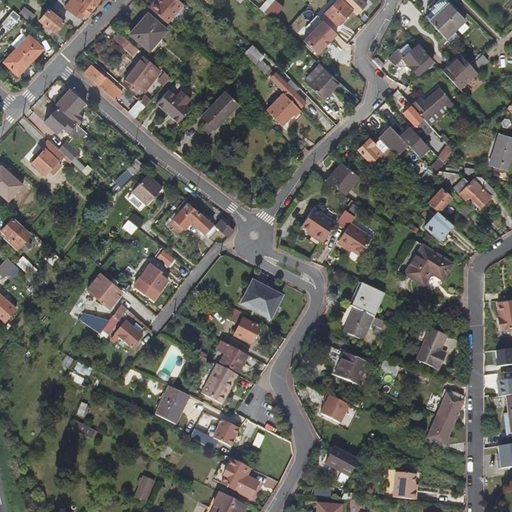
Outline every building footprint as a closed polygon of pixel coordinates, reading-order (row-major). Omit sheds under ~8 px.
[(83,21),(99,0),(74,0),(82,6),(75,16),(83,21)] [(166,24),(182,5),(176,0),(158,0),(150,10),(166,24)] [(248,2),(244,0),(232,0),(242,9),(248,2)] [(338,25),(351,11),(339,0),(326,14),(338,25)] [(447,38),(466,20),(449,2),(430,21),(447,38)] [(280,10),(273,4),(263,16),(270,22),(280,10)] [(33,16),(24,8),(19,14),(28,21),(33,16)] [(20,17),(12,11),(1,24),(9,30),(20,17)] [(63,23),(47,11),(38,21),(54,34),(63,23)] [(149,52),(166,32),(148,16),(131,36),(149,52)] [(136,50),(118,34),(113,41),(131,56),(136,50)] [(43,50),(29,37),(4,63),(18,77),(43,50)] [(416,76),(432,60),(417,44),(404,58),(398,51),(388,61),(395,68),(402,61),(416,76)] [(258,60),(262,56),(252,46),(244,54),(254,64),(258,60)] [(473,64),(464,54),(444,74),(462,91),(481,71),(480,70),(473,64)] [(480,70),(491,59),(485,54),(473,64),(480,70)] [(384,67),(377,59),(376,60),(374,62),(381,70),(384,67)] [(139,96),(160,73),(146,60),(130,77),(128,75),(122,81),(139,96)] [(264,66),(258,60),(254,64),(260,70),(264,66)] [(337,65),(332,60),(324,69),(329,74),(337,65)] [(109,86),(102,80),(104,79),(91,67),(89,69),(88,68),(83,74),(113,100),(118,95),(108,87),(109,86)] [(308,87),(323,70),(320,67),(304,84),(308,87)] [(322,100),(338,83),(323,70),(308,87),(322,100)] [(162,87),(170,79),(164,74),(157,82),(162,87)] [(287,85),(275,74),(271,78),(300,108),(305,103),(295,93),(287,85)] [(299,89),(291,81),(287,85),(295,93),(299,89)] [(84,102),(69,89),(62,97),(65,100),(61,105),(73,115),(84,102)] [(176,123),(189,107),(185,104),(190,98),(181,89),(176,95),(168,89),(155,104),(166,114),(175,122),(176,123)] [(439,120),(454,105),(449,101),(450,100),(439,89),(425,103),(417,111),(428,123),(435,116),(439,120)] [(207,123),(212,128),(236,104),(241,98),(233,91),(228,96),(224,93),(200,117),(207,123)] [(410,105),(399,93),(393,100),(404,111),(410,105)] [(145,106),(149,101),(143,96),(141,98),(139,96),(136,99),(138,100),(145,106)] [(294,116),(300,110),(290,99),(273,117),(281,125),(292,114),(294,116)] [(134,118),(145,106),(138,100),(127,113),(134,118)] [(417,111),(425,103),(421,100),(414,108),(417,111)] [(414,108),(411,105),(403,113),(414,124),(411,128),(421,138),(428,131),(430,134),(435,129),(432,127),(428,123),(417,111),(414,108)] [(73,124),(55,109),(43,123),(55,134),(61,127),(73,138),(77,133),(82,138),(86,133),(74,123),(73,124)] [(175,122),(166,114),(165,116),(173,124),(175,122)] [(432,127),(439,120),(435,116),(428,123),(432,127)] [(212,128),(207,123),(202,127),(206,134),(212,128)] [(411,128),(409,126),(399,137),(406,144),(419,156),(429,146),(421,138),(411,128)] [(399,137),(389,127),(378,139),(387,147),(395,155),(406,144),(399,137)] [(371,163),(387,147),(378,139),(377,137),(372,142),(369,139),(358,151),(371,163)] [(43,149),(32,162),(45,174),(49,170),(53,174),(61,164),(57,161),(61,156),(62,157),(64,156),(72,164),(75,162),(73,160),(62,150),(49,139),(41,147),(43,149)] [(505,171),(511,146),(495,141),(488,167),(505,171)] [(80,153),(69,143),(62,150),(73,160),(77,156),(79,158),(82,155),(80,153)] [(446,163),(456,150),(450,144),(440,157),(443,160),(446,163)] [(360,177),(366,169),(352,158),(346,166),(359,177),(360,177)] [(142,165),(135,159),(126,169),(127,170),(133,175),(142,165)] [(157,165),(150,160),(146,164),(152,170),(157,165)] [(343,194),(359,177),(346,166),(343,164),(327,183),(343,194)] [(459,173),(460,167),(448,164),(446,170),(459,173)] [(472,177),(473,170),(465,168),(465,169),(462,169),(461,175),(472,177)] [(437,175),(430,169),(422,180),(428,186),(437,175)] [(122,188),(134,176),(133,175),(127,170),(116,181),(122,188)] [(147,204),(161,187),(146,174),(132,191),(147,204)] [(431,193),(441,180),(439,178),(437,175),(428,186),(426,189),(431,193)] [(491,196),(483,187),(485,184),(481,179),(473,177),(468,182),(465,179),(454,189),(466,200),(470,196),(480,206),(491,196)] [(494,193),(487,182),(485,184),(483,187),(491,196),(494,193)] [(449,197),(440,188),(427,202),(436,211),(449,197)] [(408,210),(414,201),(411,199),(405,208),(408,210)] [(215,227),(186,201),(177,211),(180,213),(169,225),(169,226),(171,228),(172,227),(180,234),(184,230),(185,230),(191,223),(208,238),(216,228),(215,227)] [(473,212),(463,202),(457,207),(467,218),(473,212)] [(353,213),(358,207),(354,204),(350,210),(353,213)] [(322,243),(336,223),(316,209),(304,226),(313,232),(311,235),(322,243)] [(180,213),(177,211),(167,223),(169,225),(180,213)] [(372,238),(352,223),(355,219),(344,211),(336,223),(346,230),(339,241),(359,256),(372,238)] [(437,239),(451,224),(438,212),(424,227),(437,239)] [(24,241),(29,236),(11,220),(0,231),(0,233),(5,238),(3,240),(15,251),(19,248),(25,253),(31,247),(24,241)] [(234,231),(221,220),(215,227),(216,228),(223,233),(228,238),(234,231)] [(453,262),(416,238),(398,267),(424,284),(431,273),(435,272),(443,278),(453,262)] [(21,257),(14,264),(28,278),(27,279),(32,284),(39,278),(34,273),(36,271),(21,257)] [(0,279),(2,282),(14,269),(6,261),(0,266),(0,279)] [(160,271),(151,264),(139,280),(146,286),(148,282),(161,291),(168,281),(158,274),(160,271)] [(119,292),(97,273),(85,288),(106,307),(119,292)] [(272,321),(284,298),(255,282),(243,305),(272,321)] [(374,318),(385,292),(362,283),(351,308),(373,317),(374,318)] [(27,292),(33,298),(39,291),(34,285),(32,287),(30,285),(27,288),(28,290),(27,292)] [(196,299),(200,293),(195,290),(191,296),(196,299)] [(0,298),(0,322),(4,326),(15,312),(0,298)] [(511,328),(511,299),(498,302),(501,320),(498,321),(500,331),(511,328)] [(124,316),(128,311),(119,304),(111,314),(110,315),(116,321),(122,314),(124,316)] [(363,341),(373,317),(351,308),(348,307),(338,331),(363,341)] [(110,315),(111,314),(106,310),(99,319),(103,323),(110,315)] [(235,324),(239,315),(229,310),(225,319),(235,324)] [(383,328),(385,322),(376,318),(374,324),(383,328)] [(249,344),(258,328),(242,319),(233,335),(249,344)] [(141,336),(124,323),(114,336),(131,349),(141,336)] [(439,350),(446,335),(420,324),(415,336),(423,340),(415,360),(438,369),(445,353),(439,350)] [(248,357),(229,347),(230,346),(222,341),(217,350),(225,354),(220,363),(239,374),(248,357)] [(359,385),(368,363),(345,353),(335,375),(359,385)] [(396,366),(382,359),(378,366),(393,374),(396,366)] [(221,405),(237,375),(216,364),(200,394),(221,405)] [(511,365),(499,367),(501,383),(511,381),(511,380),(511,379),(511,378),(511,365)] [(175,423),(188,396),(169,387),(156,414),(175,423)] [(454,422),(464,399),(462,398),(463,396),(455,393),(454,395),(446,391),(436,414),(454,422)] [(444,444),(454,422),(436,414),(424,443),(445,453),(448,446),(444,444)] [(96,430),(91,427),(74,419),(71,427),(92,437),(96,430)] [(232,447),(240,430),(222,421),(214,438),(194,429),(190,438),(201,444),(214,450),(219,441),(232,447)] [(358,460),(334,449),(326,465),(350,477),(357,464),(358,460)] [(257,485),(248,480),(248,478),(246,476),(250,468),(232,459),(228,466),(223,475),(225,476),(221,483),(250,498),(257,485)] [(223,475),(228,466),(222,463),(214,479),(221,483),(225,476),(223,475)] [(415,485),(416,474),(397,472),(395,497),(417,499),(417,490),(414,490),(415,485)] [(145,502),(154,481),(143,477),(134,498),(145,502)] [(159,499),(165,488),(161,486),(155,497),(159,499)] [(221,511),(223,509),(215,505),(222,493),(218,491),(207,511),(221,511)] [(245,511),(248,506),(222,493),(215,505),(223,509),(221,511),(245,511)] [(364,506),(364,501),(350,500),(350,509),(359,509),(359,506),(364,506)]
